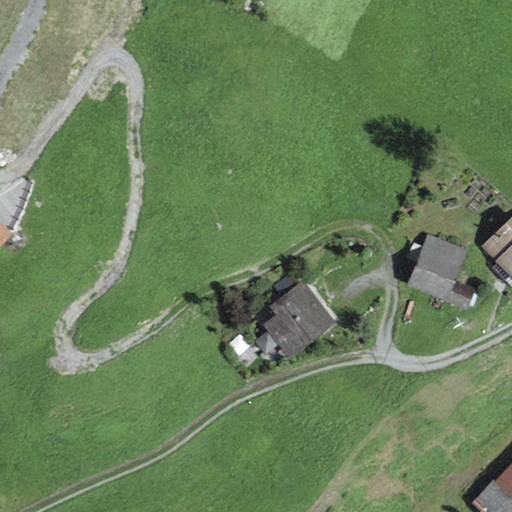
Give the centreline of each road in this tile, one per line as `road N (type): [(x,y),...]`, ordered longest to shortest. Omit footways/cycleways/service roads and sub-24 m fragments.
road 1 (track): [(511,328),(418,367),(374,351),(389,289),(387,250),(375,231),(351,223),(204,291),(105,355),(82,358),(69,350),(69,317),(114,272),(126,247),(138,182),(140,86),(121,59),(94,67),(0,190)]
road 2 (track): [(35,511),(170,447),(265,384),(374,351)]
